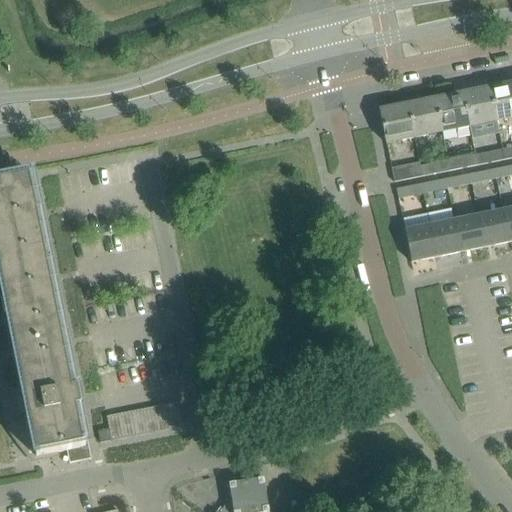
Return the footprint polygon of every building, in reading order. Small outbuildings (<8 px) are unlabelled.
[(497,122),(511,118),(511,83),(503,85),(503,86),(491,89),(497,122)] [(469,128),(497,122),(491,89),(476,92),(475,91),(462,93),(469,128)] [(440,134),(469,128),(462,93),(448,96),(448,97),(433,100),(440,134)] [(414,139),(440,134),(433,100),(421,103),(421,102),(407,105),(414,139)] [(400,142),(414,139),(407,105),(393,107),(394,109),(380,111),(380,110),(379,110),(386,145),(387,144),(387,143),(400,140),(400,142)] [(505,160),(511,158),(511,148),(503,151),(505,160)] [(477,166),(505,160),(503,151),(475,157),(477,166)] [(449,172),(477,166),(475,157),(447,162),(449,172)] [(422,177),(449,172),(447,162),(420,168),(422,177)] [(420,168),(419,164),(391,169),(394,183),(422,177),(420,168)] [(495,179),(511,175),(511,165),(493,170),(495,179)] [(470,184),(495,179),(493,170),(468,175),(470,184)] [(446,189),(470,184),(468,175),(444,180),(446,189)] [(433,192),(446,189),(444,180),(420,185),(422,194),(425,208),(436,205),(433,192)] [(31,436),(35,457),(66,451),(69,464),(91,460),(86,440),(79,442),(26,182),(0,187),(0,282),(28,423),(15,425),(16,433),(37,429),(38,435),(31,436)] [(398,199),(422,194),(420,185),(396,190),(398,199)] [(508,244),(511,242),(511,209),(501,212),(508,244)] [(484,249),(508,244),(501,212),(477,217),(484,249)] [(459,253),(484,249),(477,217),(453,222),(459,253)] [(435,258),(459,253),(453,222),(428,226),(435,258)] [(411,263),(435,258),(428,226),(404,231),(411,263)] [(177,403),(165,406),(170,430),(182,428),(177,403)] [(154,408),(159,433),(170,430),(165,406),(154,408)] [(142,410),(147,435),(159,433),(154,408),(142,410)] [(130,413),(135,437),(147,435),(142,410),(130,413)] [(118,415),(123,440),(135,437),(130,413),(118,415)] [(111,442),(123,440),(118,415),(106,418),(109,430),(111,442)] [(97,432),(99,444),(111,442),(109,430),(97,432)] [(267,511),(263,479),(228,485),(231,498),(220,511),(267,511)]
